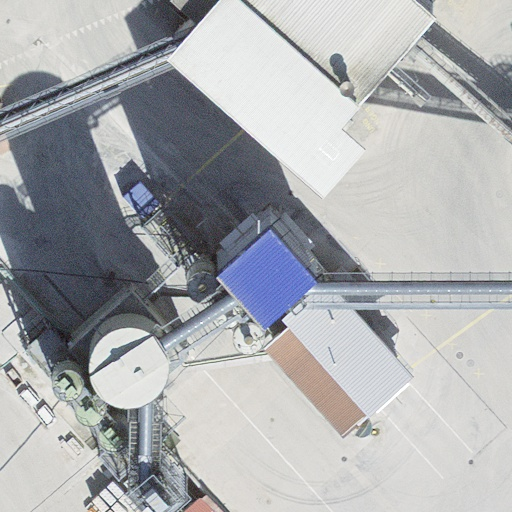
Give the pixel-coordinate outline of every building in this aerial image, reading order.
[(172,31),(298,148),(430,0),(167,0),(186,17),(172,31)] [(276,294),(291,310),(323,281),(308,265),(317,257),(270,204),(217,251),(264,304),(276,294)] [(266,318),(203,248),(184,265),(248,335),(266,318)] [(341,265),(323,281),(291,310),(296,316),(273,337),(349,422),(405,372),(350,311),(368,295),(341,265)] [(127,286),(124,282),(71,330),(74,334),(69,338),(126,402),(131,397),(134,401),(188,353),(184,349),(189,345),(132,281),(127,286)] [(187,474),(49,319),(24,341),(110,437),(97,449),(118,473),(125,467),(156,502),(187,474)]
